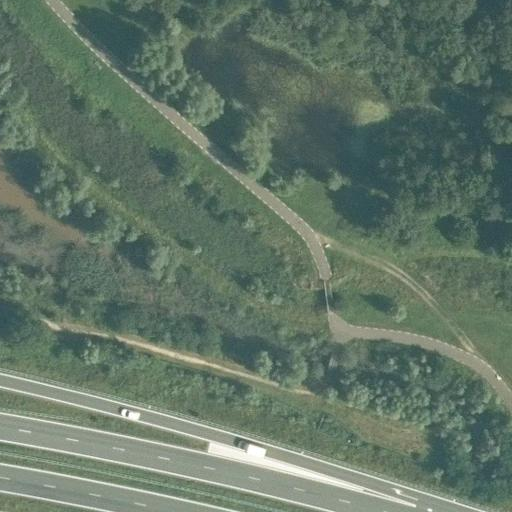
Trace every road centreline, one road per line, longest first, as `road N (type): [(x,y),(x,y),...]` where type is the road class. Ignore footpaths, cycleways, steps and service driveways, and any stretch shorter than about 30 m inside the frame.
road 1 (unclassified): [(335,352),(321,260),(300,227),(49,0)]
road 2 (trunk): [(409,511),(297,462),(0,382)]
road 3 (trunk): [(387,511),(0,430)]
road 4 (track): [(308,238),(390,266),(417,285),(481,364)]
road 5 (trunk): [(0,480),(164,511)]
